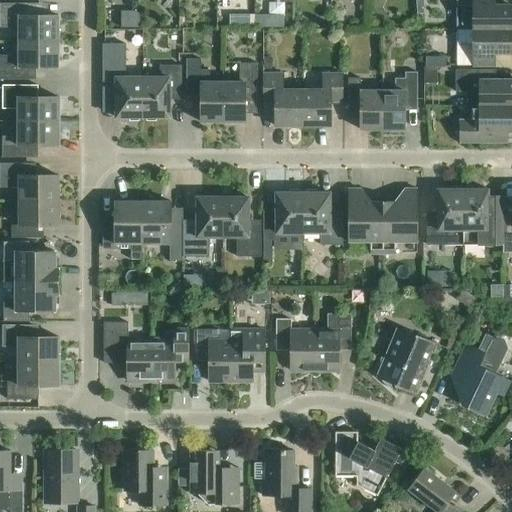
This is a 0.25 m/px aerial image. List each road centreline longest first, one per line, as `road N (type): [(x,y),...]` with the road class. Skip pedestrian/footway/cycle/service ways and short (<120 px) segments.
road 1 (residential): [(89,422),(268,420),(311,404),(353,407),(444,442),(511,503)]
road 2 (residential): [(511,159),(90,159)]
road 3 (residential): [(90,159),(89,422)]
road 4 (residential): [(88,0),(90,159)]
